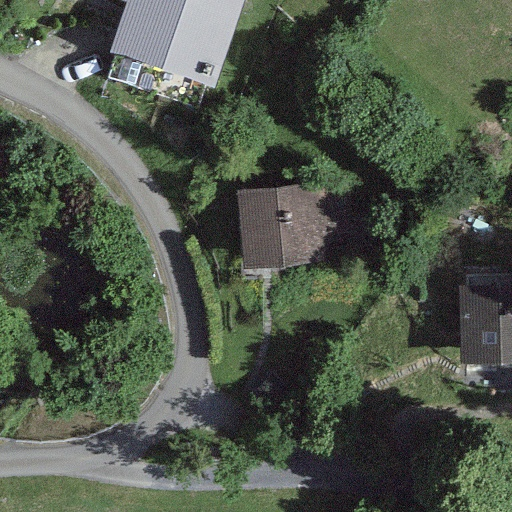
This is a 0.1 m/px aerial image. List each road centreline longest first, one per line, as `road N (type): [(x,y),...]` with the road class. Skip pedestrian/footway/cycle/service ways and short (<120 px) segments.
road 1 (unclassified): [(88,460),(130,441),(173,404),(189,362),(180,284),(128,174),(31,96),(0,83)]
road 2 (unclassified): [(88,460),(462,499),(511,497)]
